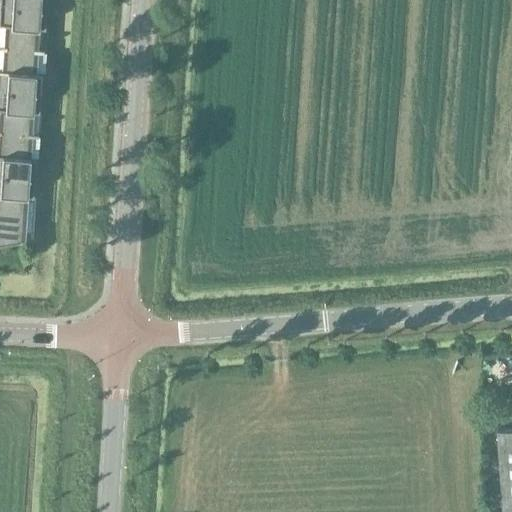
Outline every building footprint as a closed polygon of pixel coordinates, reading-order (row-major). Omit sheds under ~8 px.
[(0,4),(0,23),(7,24),(6,46),(2,45),(2,47),(44,50),(44,48),(35,48),(37,26),(46,27),(47,7),(0,4)] [(0,68),(0,88),(41,91),(43,71),(34,71),(35,51),(44,51),(44,50),(2,47),(2,48),(6,48),(4,69),(0,68)] [(0,88),(0,107),(2,108),(0,129),(0,130),(38,133),(39,132),(30,131),(31,110),(40,111),(41,91),(0,88)] [(0,172),(36,175),(37,155),(28,155),(30,134),(38,135),(38,133),(0,130),(0,172)] [(0,243),(22,240),(22,238),(24,207),(25,194),(34,194),(36,175),(0,172),(0,243)] [(511,511),(511,425),(496,427),(502,511),(511,511)]
